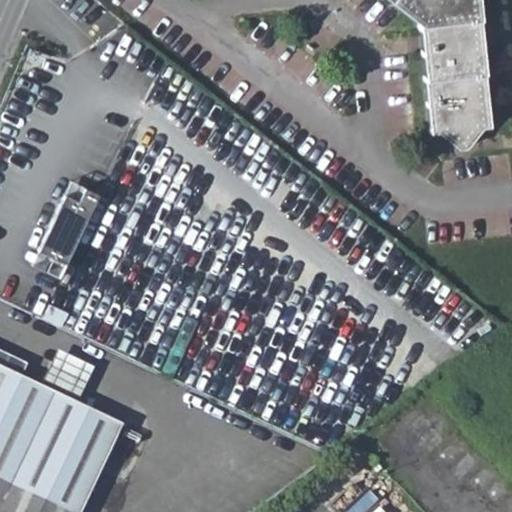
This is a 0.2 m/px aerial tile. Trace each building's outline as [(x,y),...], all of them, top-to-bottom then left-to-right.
[(488,127),(474,0),(386,0),(416,24),(428,133),(436,133),(456,149),(464,148),(480,128),(488,127)] [(83,188),(69,181),(63,195),(76,201),(83,188)] [(96,194),(83,188),(76,201),(63,195),(36,251),(49,257),(43,271),(57,277),(96,194)] [(187,282),(106,244),(90,277),(104,283),(117,289),(111,303),(138,316),(144,302),(158,308),(171,315),(187,282)] [(49,257),(36,251),(30,265),(43,271),(49,257)] [(117,289),(104,283),(97,296),(111,303),(117,289)] [(158,308),(144,302),(138,316),(151,322),(158,308)] [(24,365),(0,353),(0,511),(79,511),(120,426),(19,378),(24,365)]
